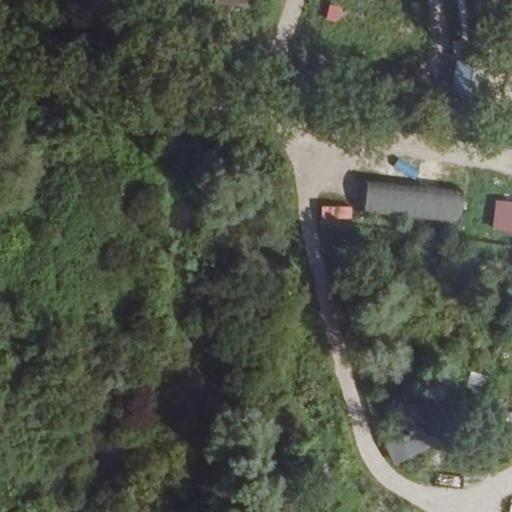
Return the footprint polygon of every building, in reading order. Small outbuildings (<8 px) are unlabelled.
[(0,139),(42,145),(47,111),(0,104),(0,139)] [(368,185),(367,213),(464,216),(465,188),(368,185)] [(494,230),(511,230),(511,199),(495,199),(494,230)] [(322,204),(321,218),(352,220),(353,205),(322,204)] [(395,464),(432,446),(422,426),(385,445),(395,464)]
